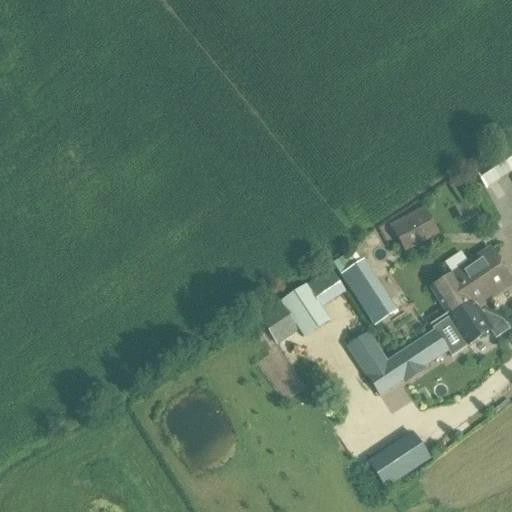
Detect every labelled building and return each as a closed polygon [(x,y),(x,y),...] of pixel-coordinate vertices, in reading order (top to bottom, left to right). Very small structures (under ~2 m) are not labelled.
[(511,147),(489,161),(501,180),(511,172),(511,147)] [(393,230),(404,250),(435,232),(424,212),(393,230)] [(475,312),(476,311),(476,310),(511,286),(511,285),(490,252),(430,292),(449,320),(471,305),(475,312)] [(348,290),(371,275),(363,262),(340,277),(348,290)] [(374,328),(396,314),(387,300),(365,315),(374,328)] [(276,347),(298,332),(281,307),(279,305),(258,320),(258,321),(276,347)] [(314,305),(291,321),(298,332),(322,316),(314,305)] [(480,317),(476,311),(475,312),(471,305),(449,320),(468,348),(491,332),(494,337),(505,330),(502,324),(485,314),(480,317)] [(387,364),(368,335),(347,349),(379,397),(448,352),(435,332),(387,364)] [(437,364),(421,379),(430,389),(446,374),(437,364)] [(384,492),(429,462),(411,435),(366,465),(384,492)]
